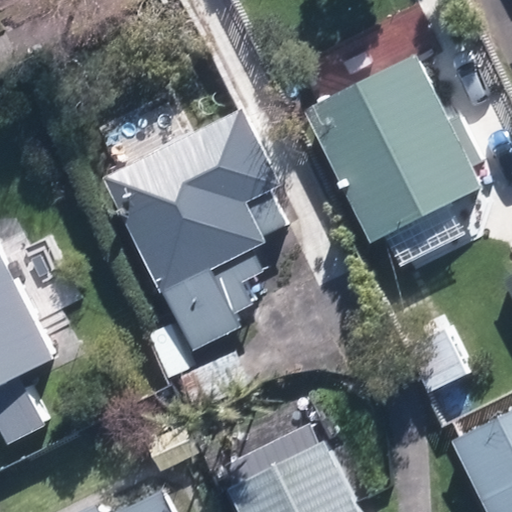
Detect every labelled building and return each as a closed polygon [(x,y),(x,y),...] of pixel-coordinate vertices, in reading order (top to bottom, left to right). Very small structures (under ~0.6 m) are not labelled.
[(494,186),(429,50),(318,101),(383,238),(494,186)] [(256,100),(117,171),(207,346),(255,321),(250,309),(268,300),(258,279),(279,269),(266,244),(281,237),(278,231),(301,219),(283,183),(295,177),(256,100)] [(0,386),(72,351),(10,227),(0,231),(0,386)] [(483,372),(459,320),(416,341),(440,392),(483,372)] [(266,389),(247,349),(189,376),(207,416),(266,389)] [(0,401),(19,439),(58,420),(35,372),(0,389),(0,401)] [(511,511),(511,412),(465,436),(503,511),(511,511)] [(379,511),(340,434),(243,484),(257,511),(379,511)] [(190,511),(178,484),(122,510),(116,496),(82,511),(190,511)]
